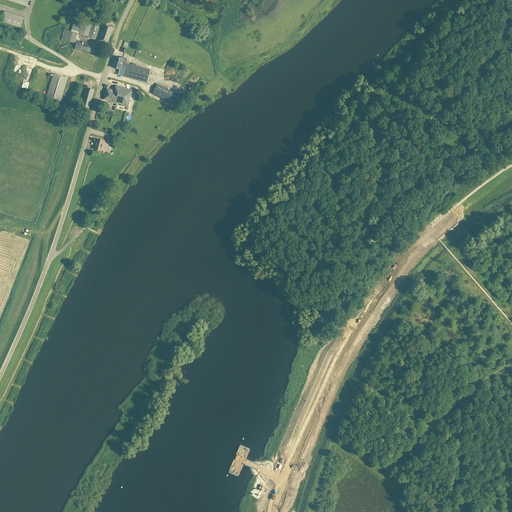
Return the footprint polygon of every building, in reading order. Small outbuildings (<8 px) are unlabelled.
[(20,28),(23,18),(4,12),(1,22),(20,28)] [(88,37),(92,25),(82,22),(81,27),(73,24),(71,32),(77,33),(88,37)] [(95,40),(99,28),(92,25),(88,37),(88,38),(95,40)] [(108,43),(113,28),(104,25),(99,40),(108,43)] [(77,33),(71,32),(64,30),(62,40),(72,43),(72,45),(75,45),(77,41),(75,40),(77,33)] [(94,54),(95,46),(96,45),(77,41),(75,45),(74,49),(94,54)] [(147,83),(150,70),(136,66),(136,64),(132,63),(131,65),(125,63),(127,59),(123,58),(122,59),(116,57),(113,68),(119,69),(118,75),(147,83)] [(60,101),(67,78),(53,74),(46,97),(60,101)] [(182,97),(157,84),(152,94),(177,107),(182,97)] [(131,97),(133,90),(116,86),(116,85),(114,91),(107,89),(104,99),(110,101),(110,103),(127,107),(129,101),(130,97),(131,97)] [(88,111),(94,90),(86,87),(81,103),(83,104),(82,109),(88,111)] [(73,109),(80,112),(82,106),(75,103),(73,109)] [(101,151),(104,141),(105,142),(105,141),(96,139),(93,149),(101,151)]
